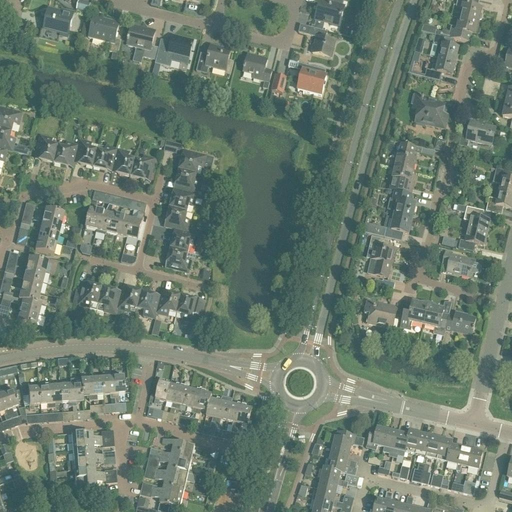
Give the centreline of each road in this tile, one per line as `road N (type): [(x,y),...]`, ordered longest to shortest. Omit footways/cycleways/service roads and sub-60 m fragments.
road 1 (secondary): [(315,366),(394,47),(414,0)]
road 2 (secondary): [(400,0),(298,361)]
road 3 (residential): [(502,304),(426,282),(420,273),(459,105)]
road 4 (residential): [(156,200),(99,186),(67,188),(35,195),(11,227)]
road 5 (tertiary): [(152,352),(0,359)]
road 6 (residential): [(213,27),(277,44),(288,38),(295,11),(277,0)]
road 7 (residential): [(489,510),(365,480)]
road 8 (tertiary): [(277,377),(152,352)]
road 9 (residential): [(121,424),(0,441)]
road 10 (residential): [(475,423),(502,304)]
